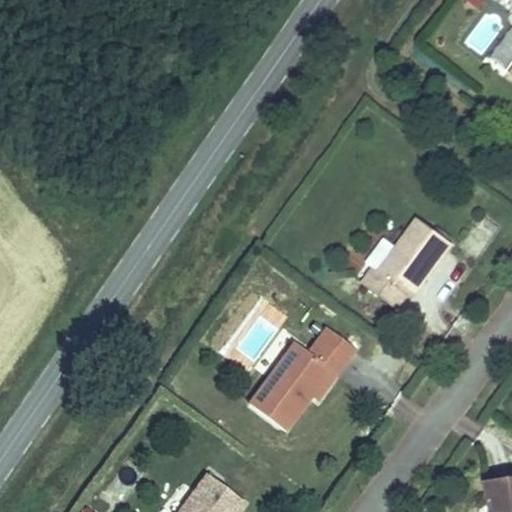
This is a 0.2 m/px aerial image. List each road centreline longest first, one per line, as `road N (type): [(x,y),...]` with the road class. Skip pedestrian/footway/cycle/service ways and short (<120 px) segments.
road 1 (secondary): [(0,460),(319,0)]
road 2 (residential): [(367,511),(511,318)]
